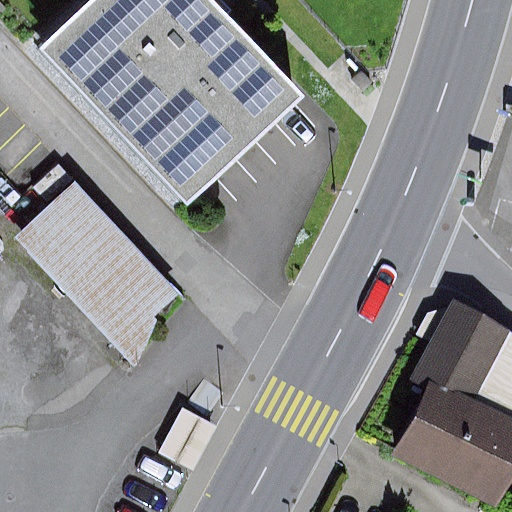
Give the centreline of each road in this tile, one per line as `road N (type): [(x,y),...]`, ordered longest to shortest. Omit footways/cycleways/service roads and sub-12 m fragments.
road 1 (residential): [(317,371),(0,59)]
road 2 (primary): [(472,0),(400,208)]
road 3 (primary): [(400,208),(317,371)]
road 4 (primary): [(317,371),(241,511)]
road 5 (residential): [(400,208),(511,297)]
